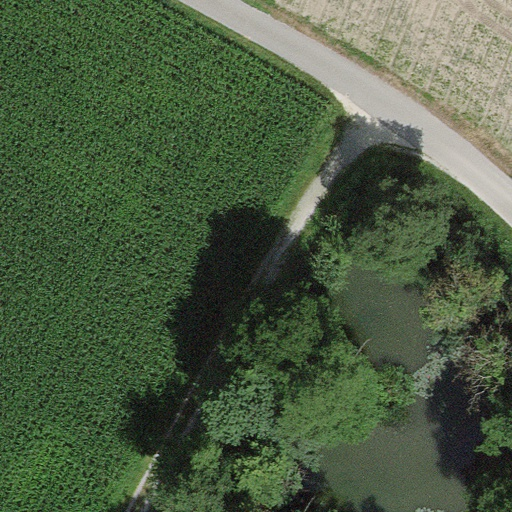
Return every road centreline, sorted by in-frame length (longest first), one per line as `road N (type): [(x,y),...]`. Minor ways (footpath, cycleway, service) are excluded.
road 1 (track): [(362,84),(128,511)]
road 2 (track): [(511,199),(362,84),(204,0)]
